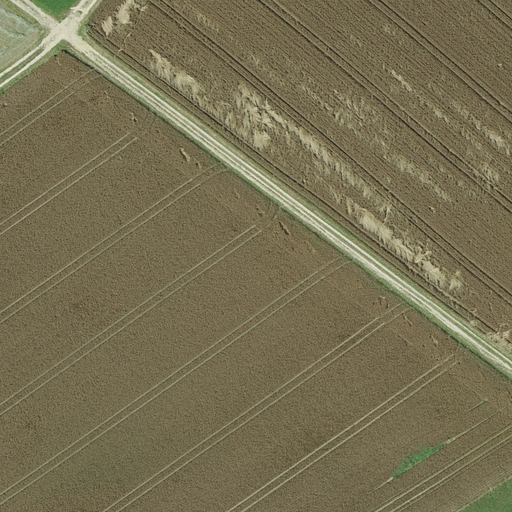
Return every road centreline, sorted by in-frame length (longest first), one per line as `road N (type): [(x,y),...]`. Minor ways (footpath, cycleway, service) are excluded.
road 1 (track): [(22,0),(511,370)]
road 2 (track): [(94,0),(0,81)]
